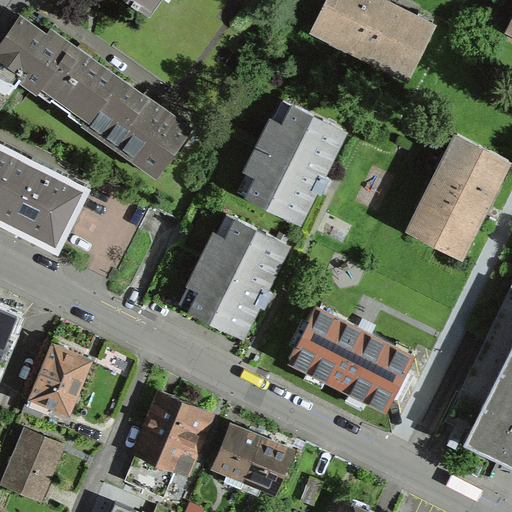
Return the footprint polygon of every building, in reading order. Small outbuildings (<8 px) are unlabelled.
[(124,0),(156,23),(172,0),(124,0)] [(438,29),(378,0),(331,0),(314,35),(412,83),(438,29)] [(113,73),(20,8),(0,36),(0,106),(20,77),(81,120),(113,73)] [(210,144),(113,73),(81,120),(177,190),(210,144)] [(354,137),(300,109),(291,128),(280,122),(252,177),(262,183),(254,199),(308,226),(324,196),(330,199),(338,184),(332,181),(354,137)] [(91,184),(0,139),(0,222),(58,251),(91,184)] [(511,172),(511,164),(460,139),(412,234),(468,261),(511,172)] [(298,251),(244,223),(235,242),(224,236),(196,291),(206,296),(198,313),(253,340),(268,310),(274,313),(282,298),(276,295),(298,251)] [(511,286),(493,326),(511,334),(511,286)] [(0,351),(17,312),(0,304),(0,351)] [(424,361),(325,312),(298,365),(398,414),(424,361)] [(511,334),(493,326),(458,397),(489,412),(472,448),(511,467),(511,334)] [(94,366),(52,349),(31,400),(72,418),(94,366)] [(218,418),(165,396),(139,458),(180,475),(188,456),(200,461),(218,418)] [(265,445),(231,430),(215,468),(238,477),(234,486),(245,491),(265,445)] [(68,451),(27,435),(6,487),(47,504),(68,451)] [(296,458),(265,445),(245,491),(257,496),(261,488),(280,496),(296,458)] [(320,486),(311,482),(303,502),(311,506),(320,486)]
